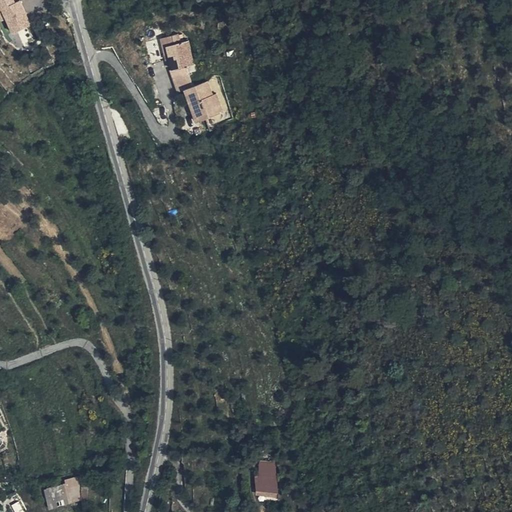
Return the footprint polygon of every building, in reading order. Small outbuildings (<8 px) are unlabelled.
[(18,0),(17,1),(16,0),(0,0),(0,11),(4,19),(8,17),(15,31),(34,23),(23,0),(18,0)] [(190,72),(201,68),(198,59),(196,59),(190,35),(182,38),(180,28),(163,33),(165,43),(169,42),(173,53),(176,52),(180,64),(176,65),(172,66),(175,77),(190,72)] [(190,72),(175,77),(179,90),(187,88),(190,102),(197,101),(202,119),(222,114),(218,101),(214,102),(212,96),(209,82),(194,86),(190,72)] [(197,101),(190,102),(195,121),(202,119),(197,101)] [(8,184),(3,181),(0,183),(0,192),(2,193),(8,184)] [(290,454),(287,441),(277,443),(279,455),(290,454)] [(299,500),(293,469),(279,466),(282,481),(271,478),(275,495),(299,500)] [(92,493),(90,475),(47,488),(52,506),(92,493)]
